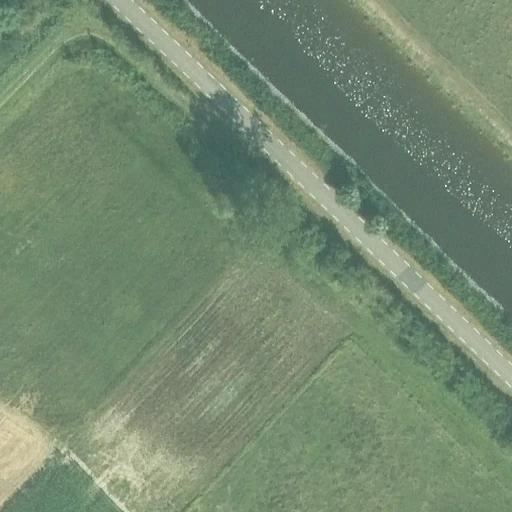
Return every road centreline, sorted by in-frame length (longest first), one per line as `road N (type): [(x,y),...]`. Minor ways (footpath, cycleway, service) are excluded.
road 1 (tertiary): [(511,373),(119,0)]
road 2 (track): [(292,166),(205,137),(66,0)]
